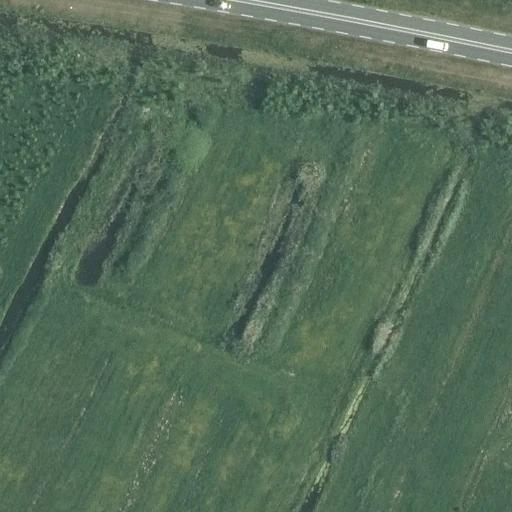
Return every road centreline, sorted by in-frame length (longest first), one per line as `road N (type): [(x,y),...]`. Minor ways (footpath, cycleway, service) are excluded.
road 1 (track): [(463,138),(293,511)]
road 2 (secondary): [(511,53),(232,0)]
